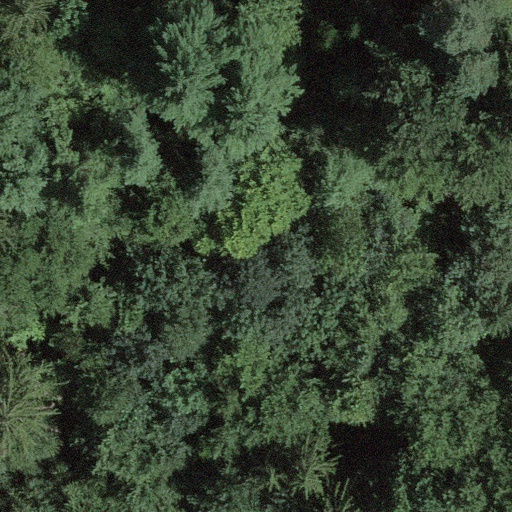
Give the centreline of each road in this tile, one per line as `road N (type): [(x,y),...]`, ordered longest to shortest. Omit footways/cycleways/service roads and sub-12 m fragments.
road 1 (track): [(123,0),(411,136),(511,169)]
road 2 (track): [(411,136),(511,224)]
